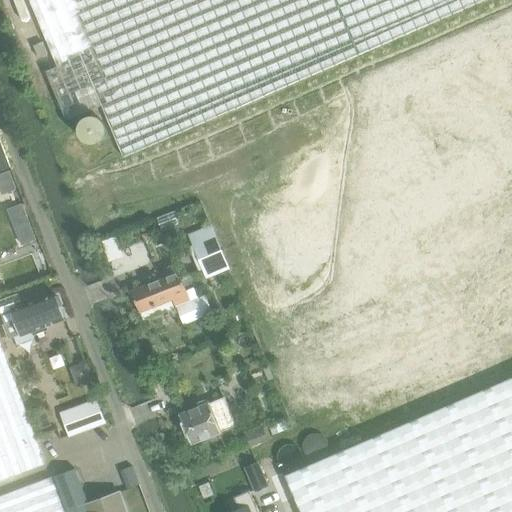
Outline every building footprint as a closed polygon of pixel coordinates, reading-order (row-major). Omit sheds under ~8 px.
[(43,42),(33,46),(38,58),(48,54),(43,42)] [(9,171),(0,174),(0,184),(12,180),(9,171)] [(173,212),(157,218),(162,230),(178,224),(173,212)] [(29,222),(14,227),(21,245),(36,239),(29,222)] [(211,225),(187,235),(206,279),(229,269),(211,225)] [(210,314),(203,296),(189,301),(178,273),(130,291),(138,313),(171,300),(181,325),(210,314)] [(58,298),(54,298),(53,295),(21,307),(17,295),(0,301),(0,312),(5,326),(2,327),(7,342),(17,338),(18,341),(47,330),(45,326),(63,320),(58,309),(60,305),(58,298)] [(0,479),(45,463),(0,345),(0,479)] [(511,511),(511,377),(286,476),(302,511),(511,511)] [(97,399),(60,413),(69,437),(106,423),(97,399)] [(234,428),(222,399),(208,404),(203,401),(193,405),(192,410),(177,416),(189,445),(234,428)] [(284,421),(269,428),(272,435),(287,429),(284,421)] [(262,426),(245,433),(249,445),(270,436),(267,428),(263,429),(262,426)] [(267,485),(257,463),(245,468),(255,490),(267,485)] [(72,468),(52,475),(66,511),(123,511),(117,494),(86,505),(72,468)] [(0,511),(63,511),(51,477),(0,496),(0,511)] [(213,495),(208,483),(199,487),(204,498),(213,495)] [(242,509),(234,511),(262,511),(251,488),(235,496),(242,509)]
